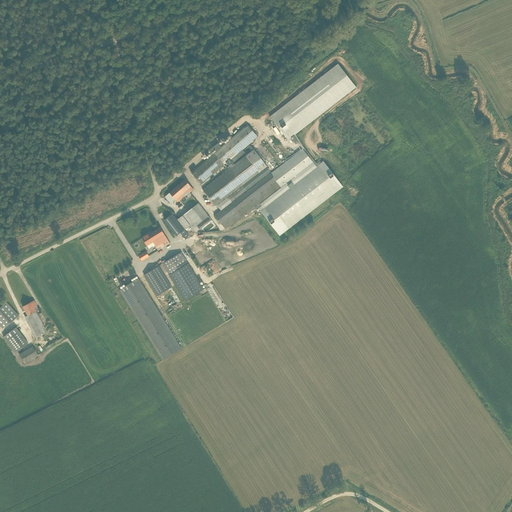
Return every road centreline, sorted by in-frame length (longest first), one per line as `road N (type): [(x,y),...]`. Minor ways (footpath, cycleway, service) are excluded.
road 1 (unclassified): [(3,271),(155,193),(116,38)]
road 2 (unclassified): [(0,79),(116,38)]
